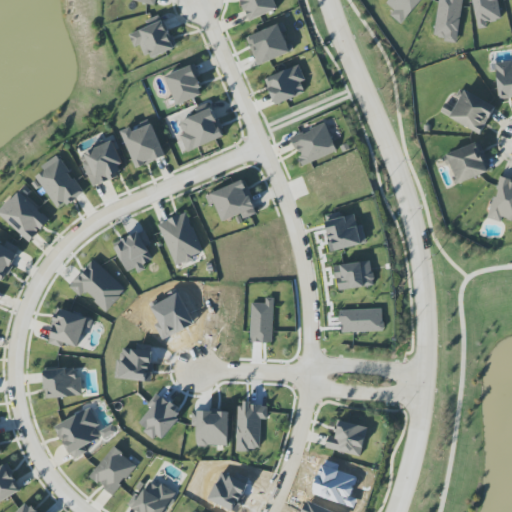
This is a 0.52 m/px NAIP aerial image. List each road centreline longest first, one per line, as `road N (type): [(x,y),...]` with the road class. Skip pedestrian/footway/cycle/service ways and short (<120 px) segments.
road 1 (residential): [(199,3),(278,183),(304,266),(309,376),(301,429),(270,511)]
road 2 (tertiary): [(397,511),(421,401),(426,301),(403,192),(328,0)]
road 3 (residential): [(262,148),(98,220),(36,286),(18,334),(18,412),(41,465),(85,511)]
